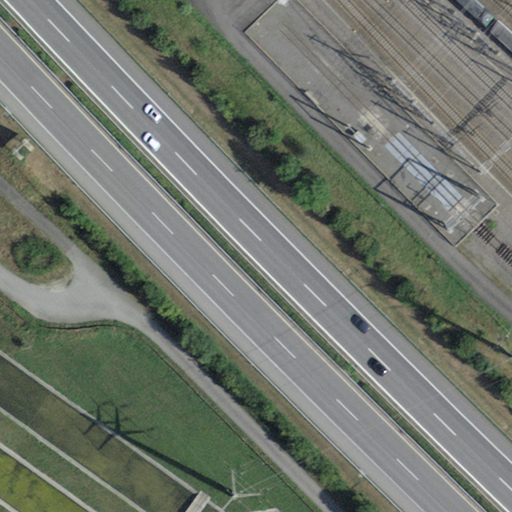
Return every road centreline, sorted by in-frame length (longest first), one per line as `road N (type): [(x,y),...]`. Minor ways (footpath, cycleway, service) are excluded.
road 1 (motorway): [(511,490),(239,226),(25,0)]
road 2 (motorway): [(0,54),(450,511)]
